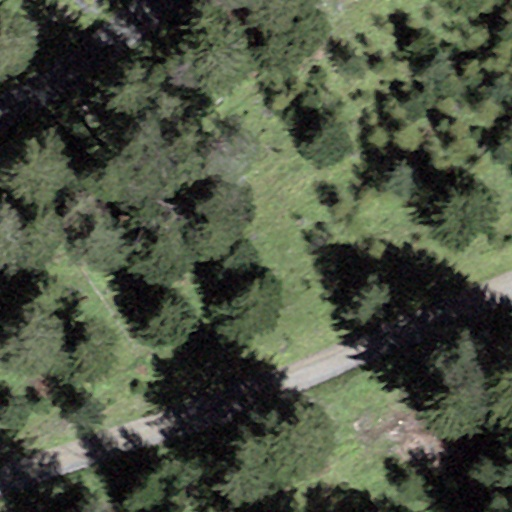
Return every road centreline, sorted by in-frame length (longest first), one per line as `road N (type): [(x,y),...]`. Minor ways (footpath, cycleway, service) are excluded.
road 1 (track): [(0,464),(197,403),(511,265)]
road 2 (track): [(124,0),(0,84)]
